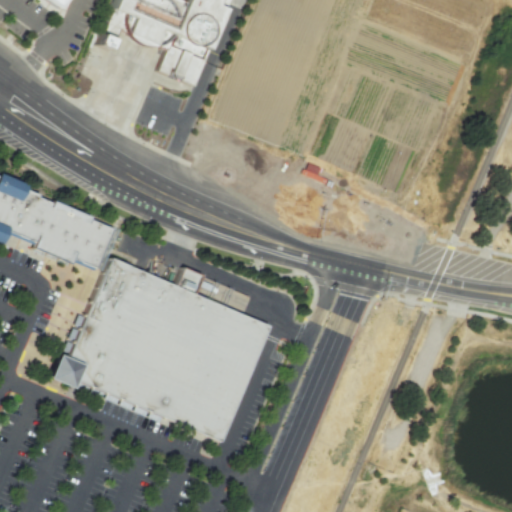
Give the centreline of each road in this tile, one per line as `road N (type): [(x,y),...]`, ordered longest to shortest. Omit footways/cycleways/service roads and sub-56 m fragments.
road 1 (tertiary): [(363,270),(263,242),(156,195),(0,99)]
road 2 (residential): [(329,346),(254,511)]
road 3 (tertiary): [(511,296),(363,270)]
